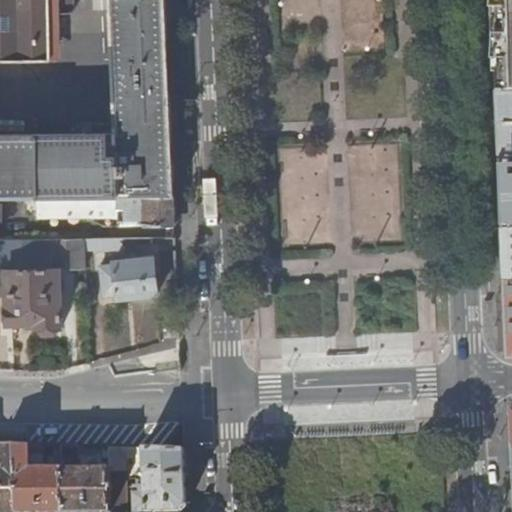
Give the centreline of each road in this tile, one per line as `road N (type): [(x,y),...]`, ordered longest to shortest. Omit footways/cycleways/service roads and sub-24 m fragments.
road 1 (motorway): [(285,0),(312,511)]
road 2 (motorway): [(391,511),(369,0)]
road 3 (primary): [(206,0),(225,392)]
road 4 (primary): [(469,383),(447,0)]
road 5 (residential): [(225,392),(469,383)]
road 6 (primary): [(474,511),(469,383)]
road 7 (primary): [(225,392),(230,511)]
